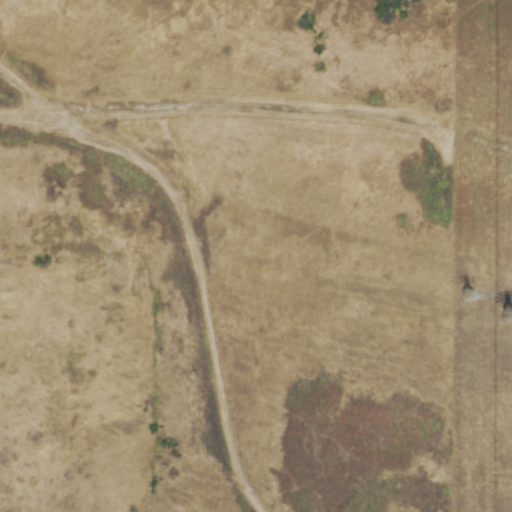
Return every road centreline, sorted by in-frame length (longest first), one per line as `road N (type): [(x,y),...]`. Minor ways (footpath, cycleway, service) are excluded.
road 1 (track): [(511,147),(416,119),(227,102),(12,114)]
road 2 (track): [(64,113),(85,133),(145,162),(181,202),(240,479),(267,511)]
